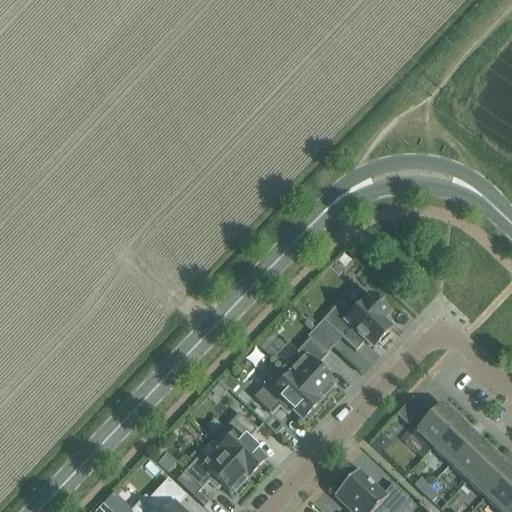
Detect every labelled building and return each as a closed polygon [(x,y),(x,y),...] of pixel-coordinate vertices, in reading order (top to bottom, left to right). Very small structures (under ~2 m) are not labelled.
[(344,253),(334,263),(353,281),(363,270),(344,253)] [(322,322),(314,330),(318,333),(332,346),(340,338),(355,353),(365,343),(373,350),(377,346),(380,349),(391,337),(388,334),(392,330),(383,322),(390,314),(370,295),(363,303),(362,302),(351,314),(349,312),(339,304),(331,313),(322,322)] [(309,340),(281,369),(319,405),(320,404),(319,403),(321,400),(324,402),(333,392),(331,390),(335,386),(324,375),(327,373),(319,365),(327,356),(309,340)] [(319,405),(281,369),(253,399),(271,416),(279,407),(288,415),(290,412),(302,423),(306,418),(308,421),(318,410),(316,408),(319,405)] [(423,408),(412,399),(396,416),(406,426),(423,408)] [(432,450),(461,419),(450,409),(447,411),(440,405),(414,433),(432,450)] [(256,406),(251,411),(260,420),(265,414),(256,406)] [(233,434),(217,451),(249,480),(252,476),(254,478),(264,468),(262,466),(266,462),(254,451),(256,448),(248,440),(256,431),(239,415),(227,428),(233,434)] [(449,466),(476,438),(469,432),(471,430),(461,419),(432,450),(449,466)] [(467,483),(496,452),(485,442),(482,444),(476,438),(449,466),(467,483)] [(249,480),(217,451),(218,452),(208,462),(201,455),(183,474),(187,479),(200,491),(201,491),(209,482),(217,490),(220,487),(231,497),(235,493),(237,495),(247,485),(244,483),(247,480),(248,481),(249,480)] [(484,499),(511,471),(504,465),(506,462),(496,452),(467,483),(484,499)] [(497,511),(505,511),(511,504),(511,472),(511,471),(484,499),(497,511)] [(383,495),(358,472),(333,498),(348,511),(403,511),(412,504),(392,485),(383,495)] [(187,479),(180,486),(193,498),(200,491),(187,479)] [(167,480),(148,501),(155,508),(151,511),(181,511),(178,508),(187,498),(167,480)] [(414,487),(423,495),(429,488),(420,480),(414,487)] [(438,496),(429,488),(423,495),(431,503),(438,496)]
